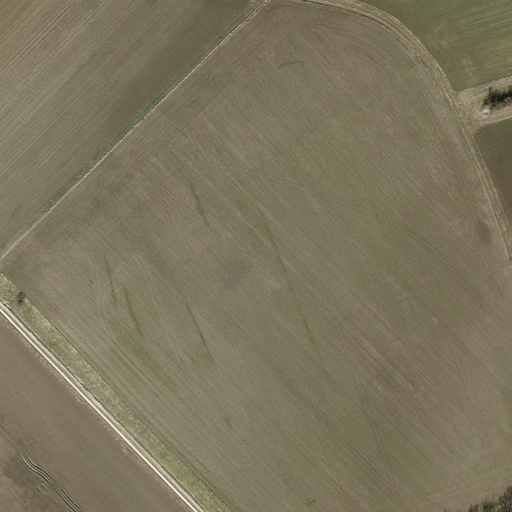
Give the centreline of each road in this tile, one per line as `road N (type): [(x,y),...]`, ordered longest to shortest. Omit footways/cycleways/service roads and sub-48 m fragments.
road 1 (track): [(511,249),(421,51),(377,16),(313,0)]
road 2 (track): [(0,305),(200,511)]
